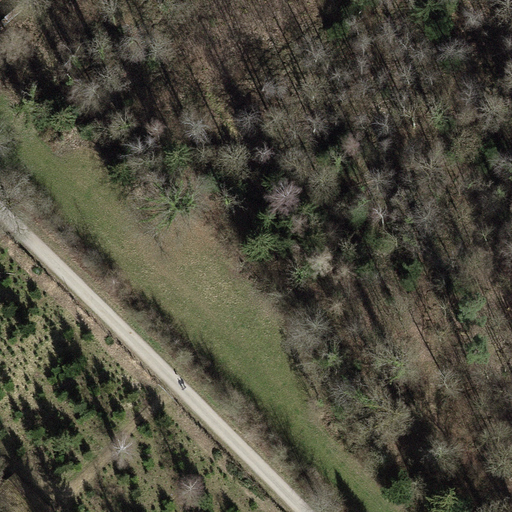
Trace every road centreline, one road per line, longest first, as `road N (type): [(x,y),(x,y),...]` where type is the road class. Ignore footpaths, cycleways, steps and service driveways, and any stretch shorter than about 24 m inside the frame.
road 1 (track): [(304,511),(0,210)]
road 2 (track): [(511,498),(439,428),(424,345),(378,265)]
road 3 (track): [(176,385),(59,503)]
